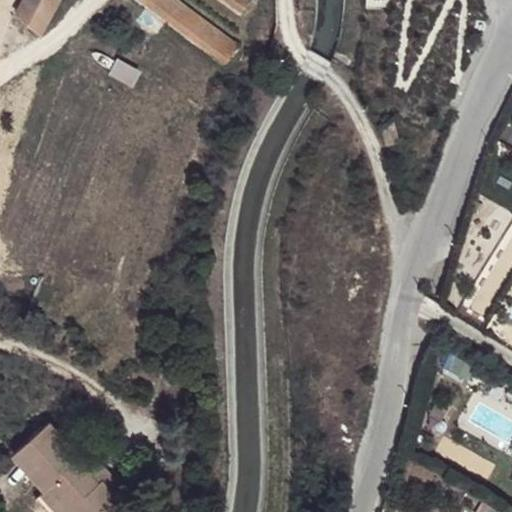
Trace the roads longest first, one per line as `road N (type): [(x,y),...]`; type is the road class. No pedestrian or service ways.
road 1 (residential): [(511,29),(441,185),(358,511)]
road 2 (track): [(286,0),(291,40),(303,60),(349,99),(366,133),(415,276)]
road 3 (track): [(0,339),(138,412),(144,430),(114,468)]
